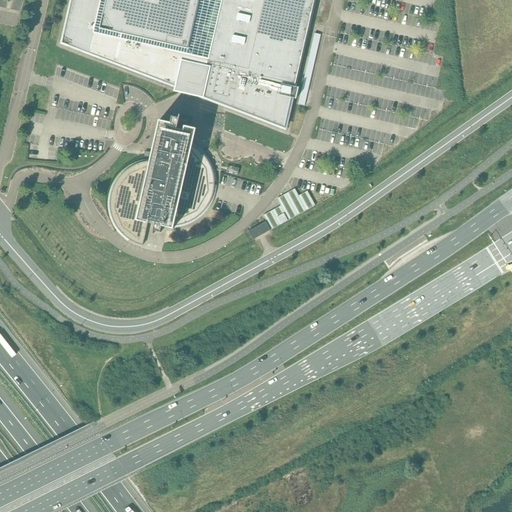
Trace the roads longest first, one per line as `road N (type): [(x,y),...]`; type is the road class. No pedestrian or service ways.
road 1 (unclassified): [(511,97),(339,220),(140,326),(112,326),(63,305),(0,237)]
road 2 (secondary): [(511,203),(267,363),(0,497)]
road 3 (secondary): [(29,511),(272,388),(511,242)]
road 4 (motorway): [(123,504),(0,347)]
road 5 (motorway): [(81,511),(0,409)]
